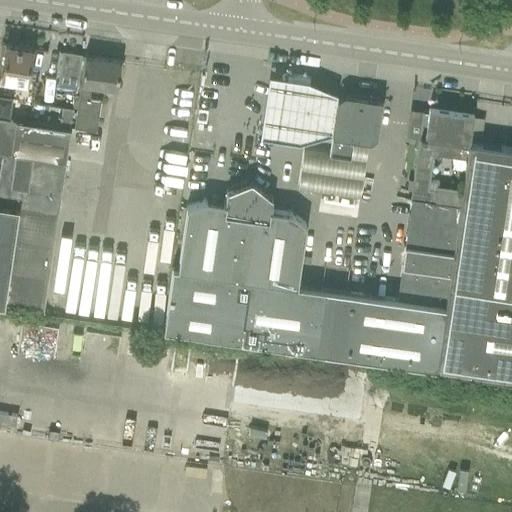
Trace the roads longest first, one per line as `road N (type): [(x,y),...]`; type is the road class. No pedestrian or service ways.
road 1 (tertiary): [(511,70),(244,31)]
road 2 (tertiary): [(244,31),(27,0)]
